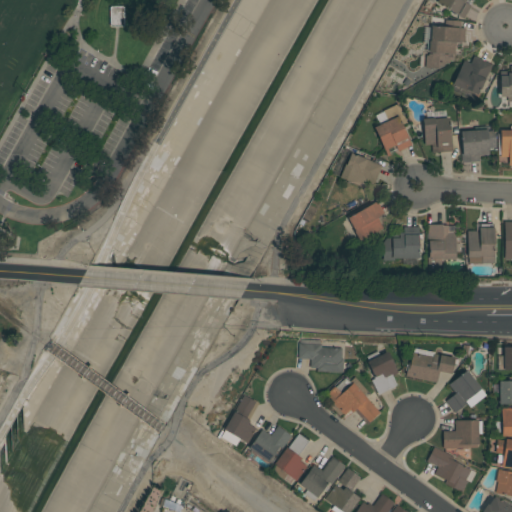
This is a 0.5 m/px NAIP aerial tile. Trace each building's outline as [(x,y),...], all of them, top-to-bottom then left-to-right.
[(466,0),(465,2),(471,6),(463,19),(436,3),(437,2),(436,1),(437,0),(434,0),(433,3),(428,0),(466,0)] [(124,25),(123,26),(122,26),(116,27),(111,27),(110,26),(110,25),(109,8),(110,7),(111,6),(122,6),(124,8),(124,25)] [(465,29),(464,42),(459,42),(459,43),(455,42),(455,55),(428,53),(429,41),(430,41),(431,26),(465,29)] [(483,83),(482,83),(477,94),(466,89),(465,90),(453,84),(464,60),(471,64),(475,57),(492,65),(483,83)] [(507,97),(500,97),(500,71),(510,71),(510,66),(511,65),(511,101),(507,101),(507,97)] [(407,123),(402,125),(411,145),(398,151),(395,145),(387,149),(390,155),(387,156),(374,127),(388,121),(383,111),(398,104),(407,123)] [(451,144),(452,144),(452,152),(432,153),(431,145),(425,146),(423,118),(434,118),(449,117),(451,144)] [(461,162),(461,152),(462,152),(461,131),(478,130),(477,127),(487,127),(488,131),(492,131),(492,126),(494,126),(495,137),(496,148),(489,156),(478,156),(479,161),(461,162)] [(511,166),(508,166),(508,157),(500,157),(500,130),(510,130),(510,126),(511,126),(511,166)] [(374,184),(366,181),(364,187),(339,177),(345,163),(346,164),(351,153),(381,165),(374,184)] [(384,213),(377,217),(379,221),(378,221),(382,228),(360,241),(354,232),(355,231),(347,218),(377,201),(384,213)] [(511,259),(511,221),(503,221),(503,259),(511,259)] [(455,244),(461,244),(461,249),(455,249),(455,259),(444,259),(444,258),(440,258),(440,270),(428,270),(428,255),(426,255),(425,243),(428,242),(427,225),(442,224),(442,226),(448,225),(448,233),(455,233),(455,244)] [(476,231),(476,225),(480,225),(480,224),(493,224),(493,228),(494,228),(494,264),(469,263),(469,257),(467,257),(467,231),(476,231)] [(418,235),(422,235),(422,239),(418,239),(418,258),(417,258),(417,264),(402,264),(402,258),(394,258),(394,260),(383,261),(383,243),(386,239),(392,239),(392,233),(399,233),(404,233),(404,227),(418,227),(418,235)] [(341,372),(342,348),(320,348),(320,343),(298,342),(297,359),(309,359),(309,371),(341,372)] [(511,347),(503,347),(503,370),(511,370),(511,347)] [(436,382),(438,372),(451,374),(454,356),(411,350),(407,378),(436,382)] [(379,394),(396,386),(391,375),(397,373),(387,352),(365,363),(379,394)] [(466,404),(469,407),(485,396),(466,370),(447,384),(454,394),(445,401),(453,413),(466,404)] [(498,404),(511,404),(511,381),(498,381),(498,404)] [(379,413),(352,383),(339,394),(333,387),(325,394),(345,416),(353,409),(367,424),(379,413)] [(236,408),(241,411),(242,410),(250,415),(257,403),(243,395),(236,408)] [(511,408),(500,408),(501,436),(511,435),(511,408)] [(255,424),(231,414),(223,433),(247,443),(255,424)] [(453,421),(454,431),(441,431),(442,449),(478,448),(477,420),(453,421)] [(260,429),(247,450),(270,464),(288,434),(276,426),(270,436),(260,429)] [(307,441),(296,433),(273,466),(295,481),(306,465),(295,458),(307,441)] [(511,440),(496,439),(495,454),(502,454),(501,468),(511,469),(511,440)] [(474,468),(431,450),(426,462),(436,466),(432,477),(465,491),(474,468)] [(343,465),(331,456),(320,471),(312,465),(298,485),(318,499),(343,465)] [(348,511),(359,498),(349,491),(359,478),(346,468),(324,500),(340,511),(338,511),(348,511)] [(511,474),(496,472),(494,497),(511,498),(511,474)] [(362,501),(354,511),(384,511),(392,502),(380,494),(371,507),(362,501)] [(511,511),(511,506),(492,495),(482,511),(511,511)]
